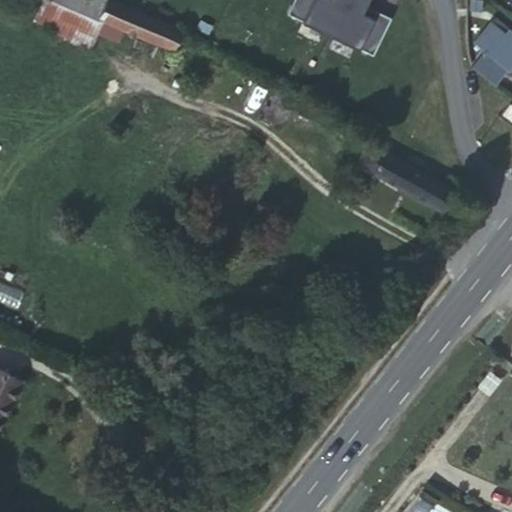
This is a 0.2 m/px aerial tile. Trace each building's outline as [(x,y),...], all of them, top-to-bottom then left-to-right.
[(111,0),(54,0),(173,49),(180,30),(111,0)] [(311,0),(322,5),(325,0),(292,0),(292,1),(303,7),(299,15),(303,17),(311,0)] [(331,30),(345,0),(325,0),(322,5),(311,0),(303,17),(331,30)] [(349,0),(345,0),(331,30),(358,44),(366,26),(355,21),(362,7),(349,0)] [(292,1),(288,10),(299,15),(303,7),(292,1)] [(389,19),(362,7),(355,21),(366,26),(358,44),(362,46),(366,37),(377,43),(389,19)] [(478,40),(488,49),(475,64),(494,81),(508,65),(511,68),(511,31),(510,29),(506,34),(493,22),(478,40)] [(366,37),(362,46),(373,51),(377,43),(366,37)] [(171,72),(234,106),(250,76),(186,42),(171,72)] [(261,119),(276,90),(250,76),(234,106),(261,119)] [(369,142),(358,161),(443,209),(454,188),(369,142)] [(0,370),(0,425),(22,382),(0,370)]
